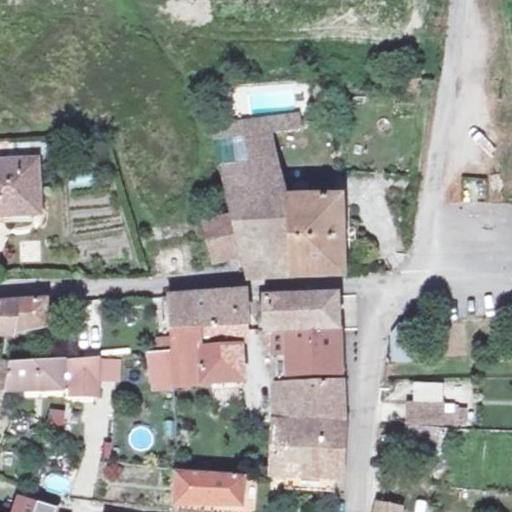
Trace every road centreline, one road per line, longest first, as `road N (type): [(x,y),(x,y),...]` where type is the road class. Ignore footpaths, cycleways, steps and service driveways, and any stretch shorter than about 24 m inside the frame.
road 1 (residential): [(401,287),(0,298)]
road 2 (unclassified): [(426,279),(449,0)]
road 3 (unclassified): [(353,511),(370,311),(401,287)]
